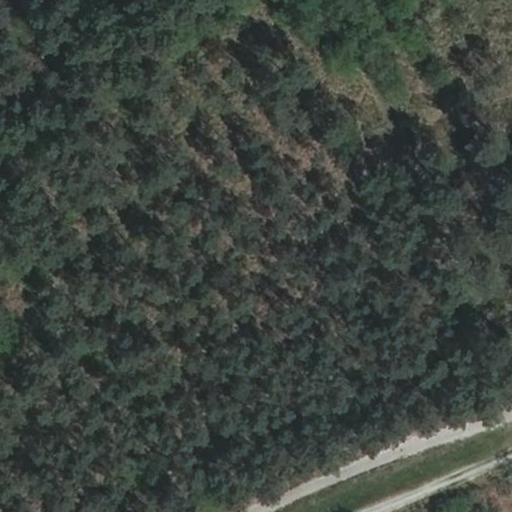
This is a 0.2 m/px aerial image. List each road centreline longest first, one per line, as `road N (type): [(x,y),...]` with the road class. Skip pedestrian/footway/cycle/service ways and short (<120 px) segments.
road 1 (track): [(368,0),(440,136),(511,410)]
road 2 (track): [(339,511),(511,436)]
